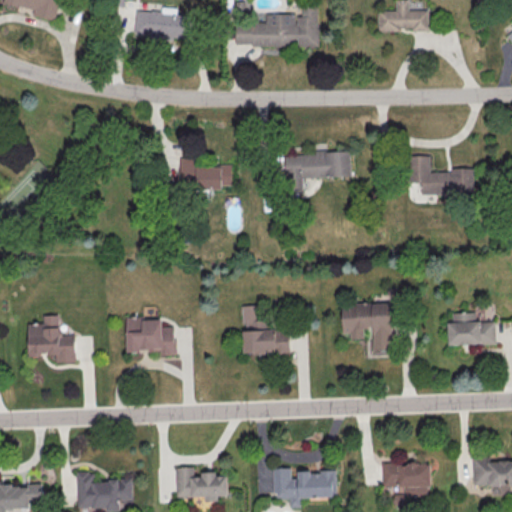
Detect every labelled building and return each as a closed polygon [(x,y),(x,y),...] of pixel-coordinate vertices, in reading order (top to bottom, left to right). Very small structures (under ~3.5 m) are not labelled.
[(2,0),(2,3),(18,7),(19,5),(34,10),(33,16),(54,22),(60,0),(2,0)] [(378,11),(396,11),(396,0),(409,0),(409,11),(428,11),(429,31),(412,32),(412,29),(401,29),(401,32),(378,32),(378,11)] [(319,5),(319,47),(252,46),(252,44),(236,44),(236,22),(265,22),(265,14),(295,14),(295,23),(297,23),(297,17),(302,17),(302,5),(319,5)] [(137,11),(134,34),(151,35),(150,39),(173,41),(173,37),(190,39),(193,17),(162,14),(162,12),(152,11),(152,12),(137,11)] [(285,156),(287,192),(303,191),(302,179),(351,177),(350,152),(316,153),(316,155),(285,156)] [(407,157),(429,156),(430,173),(450,172),(450,169),(473,169),(473,194),(455,194),(455,198),(443,198),(443,194),(421,194),(421,183),(408,183),(407,157)] [(180,159),(180,175),(181,190),(222,190),(222,186),(231,186),(231,166),(198,166),(198,159),(180,159)] [(341,305),(342,334),(349,334),(349,339),(363,339),(363,330),(372,329),(373,351),(392,350),(390,304),(373,305),(373,303),(341,305)] [(241,307),(242,324),(246,324),(246,331),(242,332),(243,354),(274,353),(274,355),(290,354),(289,330),(275,330),(274,321),(258,322),(257,306),(241,307)] [(452,314),(475,313),(475,322),(495,322),(496,345),(449,347),(448,324),(452,323),(452,314)] [(43,324),(27,325),(29,358),(41,358),(41,354),(48,354),(48,356),(55,356),(56,363),(75,362),(74,337),(60,337),(59,328),(58,328),(58,316),(43,316),(43,324)] [(126,318),(127,353),(161,352),(161,356),(177,355),(176,340),(174,340),(174,327),(162,327),(162,320),(143,321),(143,318),(126,318)] [(472,458),(474,487),(489,486),(489,488),(500,487),(500,485),(505,485),(505,487),(511,487),(511,462),(490,464),(490,457),(472,458)] [(384,461),(385,489),(400,488),(400,490),(412,490),(412,488),(416,487),(416,490),(431,489),(430,465),(401,466),(401,460),(384,461)] [(175,468),(177,498),(204,497),(205,502),(218,502),(217,497),(228,496),(227,477),(216,477),(216,473),(202,474),(202,478),(193,478),(193,468),(175,468)] [(273,470),(274,494),(276,494),(276,499),(290,499),(290,508),(300,508),(300,499),(337,498),(336,471),(322,471),(322,474),(311,474),(310,472),(298,472),(298,479),(291,480),(290,469),(273,470)] [(77,475),(78,508),(93,507),(93,509),(106,509),(107,511),(120,511),(120,501),(132,500),(131,479),(109,480),(110,483),(94,484),(94,474),(77,475)] [(0,511),(5,511),(5,506),(42,505),(41,482),(0,484),(0,511)]
